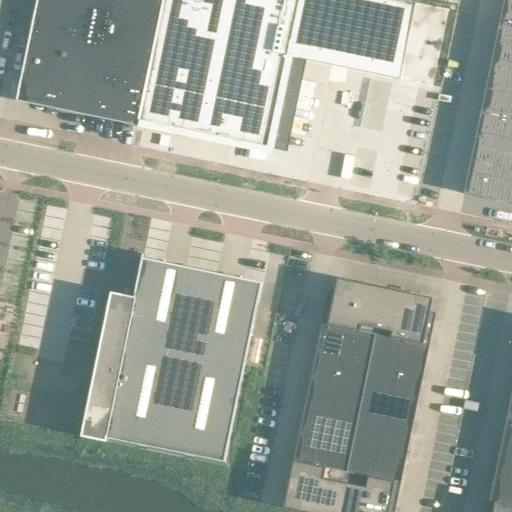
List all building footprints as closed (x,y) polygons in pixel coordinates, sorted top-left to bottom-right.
[(37,0),(21,75),(69,85),(65,104),(139,119),(163,0),(37,0)] [(511,0),(503,0),(463,192),(511,202),(511,0)] [(84,437),(223,465),(261,281),(143,257),(144,253),(143,252),(134,296),(111,291),(107,312),(110,313),(84,437)] [(377,285),(337,277),(335,289),(329,288),(283,506),(311,511),(394,511),(436,312),(430,310),(433,297),(393,288),(392,293),(376,290),(377,285)] [(511,511),(511,386),(485,511),(511,511)]
